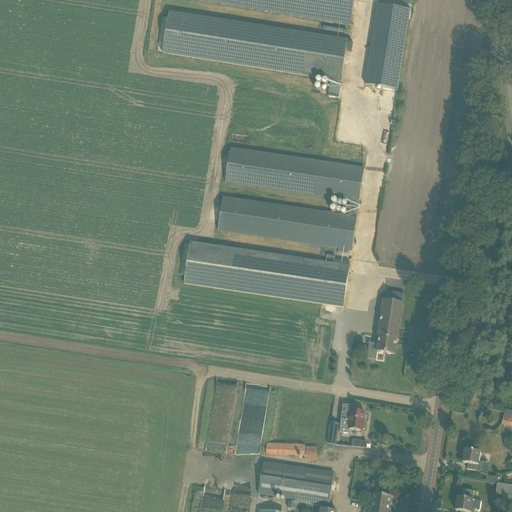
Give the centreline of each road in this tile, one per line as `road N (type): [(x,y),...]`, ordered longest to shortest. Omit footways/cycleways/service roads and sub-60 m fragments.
road 1 (tertiary): [(423,511),(501,0)]
road 2 (track): [(439,408),(0,337)]
road 3 (unknown): [(458,280),(376,270),(363,256),(374,135),(354,61),(365,0)]
